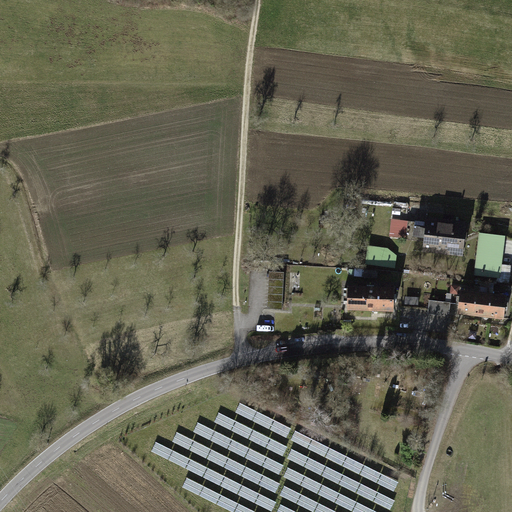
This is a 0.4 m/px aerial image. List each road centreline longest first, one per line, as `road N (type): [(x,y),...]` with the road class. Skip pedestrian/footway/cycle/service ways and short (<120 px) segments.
road 1 (tertiary): [(0,502),(33,468),(123,404),(207,369),(371,337),(511,354)]
road 2 (track): [(260,0),(235,282),(242,359)]
road 3 (track): [(138,398),(0,404)]
